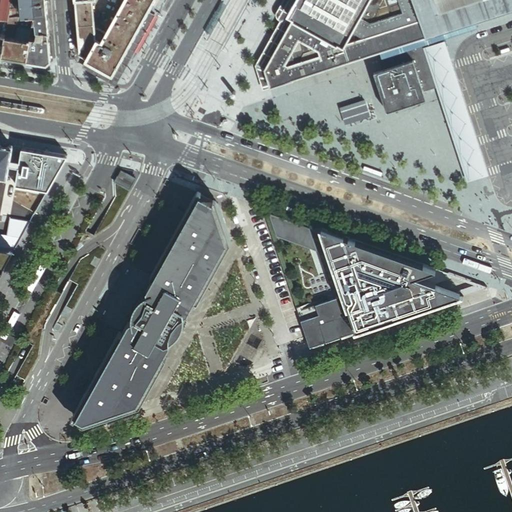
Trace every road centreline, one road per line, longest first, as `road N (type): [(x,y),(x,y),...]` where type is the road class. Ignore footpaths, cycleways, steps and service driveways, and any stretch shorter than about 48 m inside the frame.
road 1 (primary): [(19,511),(511,345)]
road 2 (primary): [(511,312),(164,435),(65,457)]
road 3 (unknown): [(511,241),(160,116)]
road 4 (unknown): [(159,148),(511,270)]
road 5 (secondary): [(21,420),(140,200),(159,148)]
road 6 (secondary): [(116,137),(0,350)]
road 7 (secondary): [(160,116),(163,90),(213,0)]
road 8 (secondary): [(188,0),(130,105)]
